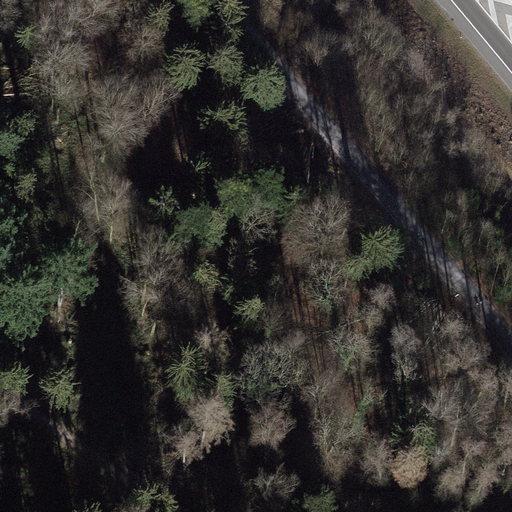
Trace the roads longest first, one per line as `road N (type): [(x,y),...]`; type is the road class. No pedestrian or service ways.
road 1 (track): [(234,0),(511,340)]
road 2 (track): [(164,511),(0,388)]
road 3 (track): [(66,0),(165,161)]
